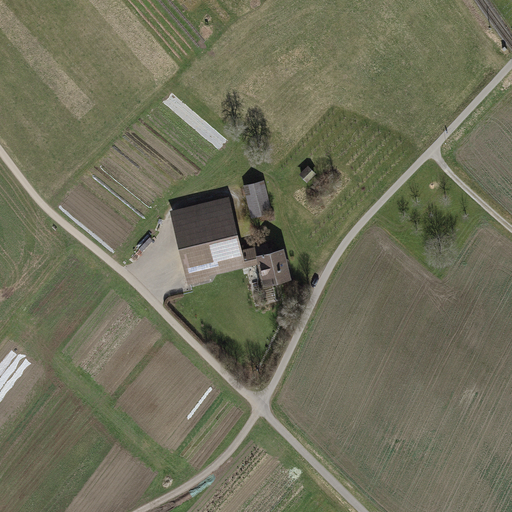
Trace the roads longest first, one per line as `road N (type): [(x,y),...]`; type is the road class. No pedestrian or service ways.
road 1 (track): [(260,409),(344,244),(511,63)]
road 2 (track): [(260,409),(41,205),(0,148)]
road 3 (track): [(139,511),(219,463),(260,409)]
road 4 (track): [(363,511),(260,409)]
